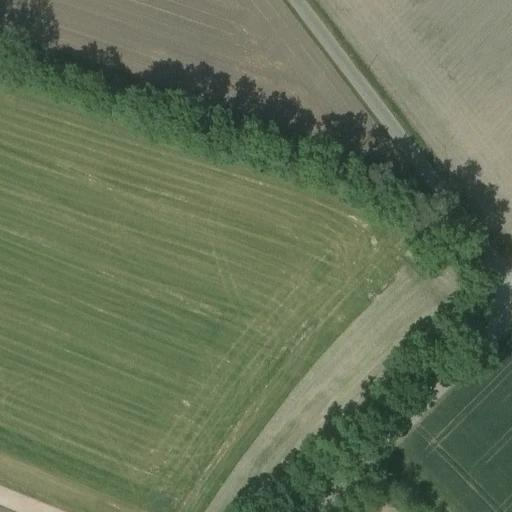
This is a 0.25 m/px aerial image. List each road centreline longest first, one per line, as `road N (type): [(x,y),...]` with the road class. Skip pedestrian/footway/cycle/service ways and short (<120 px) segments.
road 1 (unclassified): [(511,288),(293,0)]
road 2 (unclassified): [(318,511),(511,315)]
